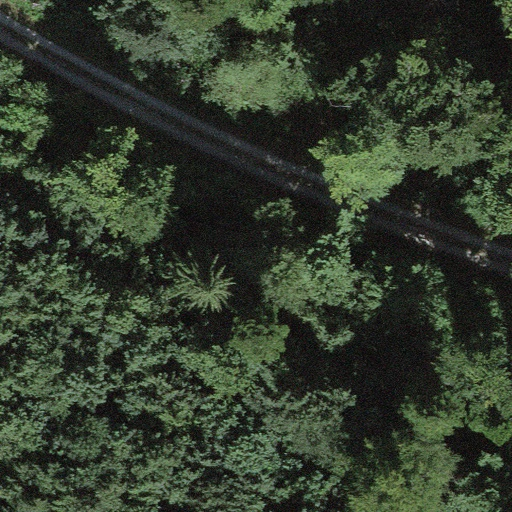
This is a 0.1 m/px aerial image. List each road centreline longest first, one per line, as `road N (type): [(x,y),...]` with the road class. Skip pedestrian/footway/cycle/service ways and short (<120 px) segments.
road 1 (track): [(511,259),(193,139),(0,31)]
road 2 (track): [(453,511),(0,182)]
